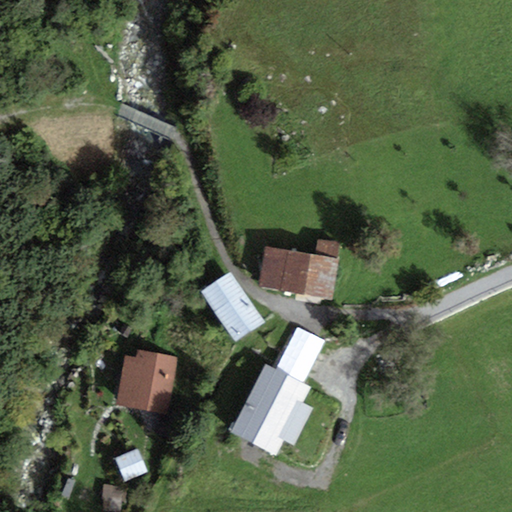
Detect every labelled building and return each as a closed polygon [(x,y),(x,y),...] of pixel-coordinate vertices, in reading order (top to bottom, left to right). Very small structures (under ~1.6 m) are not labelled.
[(340,260),(267,247),(263,287),(334,298),(340,260)] [(261,327),(230,276),(203,292),(235,343),(261,327)] [(277,371),(265,366),(231,435),(277,457),(311,388),(303,384),(324,342),(298,329),(277,371)] [(137,352),(136,361),(126,359),(117,408),(160,415),(157,432),(171,434),(175,414),(169,413),(179,359),(137,352)] [(144,452),(121,461),(131,485),(154,476),(144,452)]
